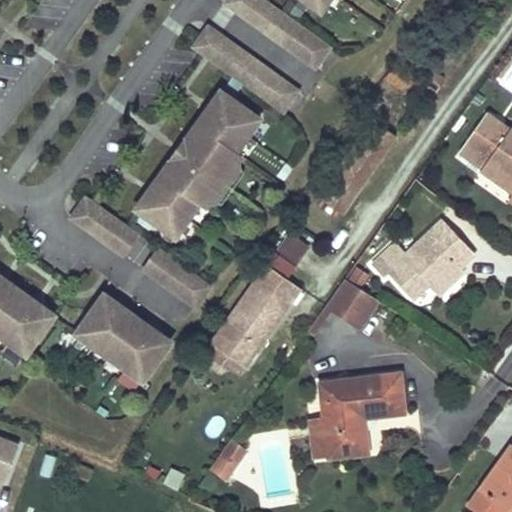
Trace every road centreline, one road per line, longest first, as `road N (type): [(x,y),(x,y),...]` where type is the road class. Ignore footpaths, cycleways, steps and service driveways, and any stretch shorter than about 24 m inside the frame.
road 1 (residential): [(0,173),(42,204),(187,0)]
road 2 (unknown): [(42,204),(181,308)]
road 3 (residential): [(81,0),(0,112)]
